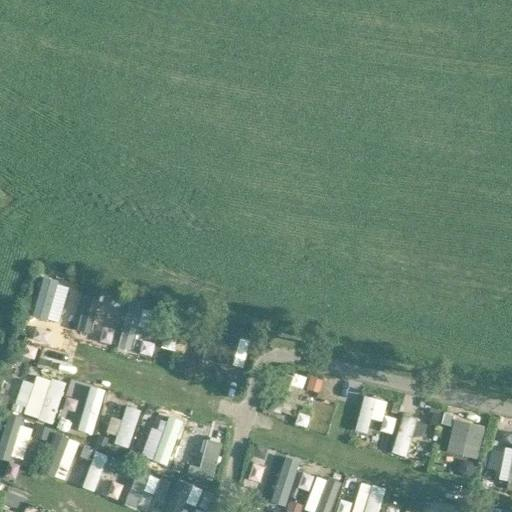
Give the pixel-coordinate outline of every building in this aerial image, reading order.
[(103,328),(102,353),(140,355),(143,297),(116,296),(114,329),(103,328)] [(177,352),(181,324),(152,320),(149,348),(177,352)] [(193,357),(232,365),(239,335),(199,327),(193,357)] [(295,369),(292,390),(307,392),(310,371),(295,369)] [(11,416),(41,424),(53,380),(23,372),(11,416)] [(74,407),(70,424),(87,428),(96,389),(70,383),(65,405),(74,407)] [(360,414),(369,416),(374,399),(351,393),(342,430),(355,433),(360,414)] [(389,404),(387,412),(396,414),(398,406),(389,404)] [(368,428),(379,430),(384,413),(372,410),(368,428)] [(432,413),(430,423),(438,426),(441,415),(432,413)] [(389,414),(377,452),(392,456),(398,435),(409,438),(414,421),(389,414)] [(155,425),(151,440),(163,443),(167,428),(155,425)] [(43,429),(28,469),(45,475),(59,435),(43,429)] [(98,434),(95,444),(105,448),(108,438),(98,434)] [(511,467),(511,444),(501,443),(498,466),(511,467)] [(81,450),(71,487),(84,490),(93,453),(81,450)] [(251,489),(264,492),(270,460),(257,457),(251,489)] [(112,489),(122,463),(110,458),(99,484),(112,489)] [(125,461),(120,472),(129,476),(134,466),(125,461)] [(460,464),(458,470),(461,476),(467,477),(473,474),(474,468),(471,463),(465,461),(460,464)] [(299,492),(300,477),(287,475),(285,491),(299,492)] [(181,511),(190,485),(165,477),(153,511),(181,511)] [(359,482),(352,507),(341,504),(339,511),(364,511),(372,486),(359,482)] [(204,489),(201,498),(211,502),(215,493),(204,489)] [(291,501),(287,511),(289,511),(298,511),(301,504),(291,501)]
